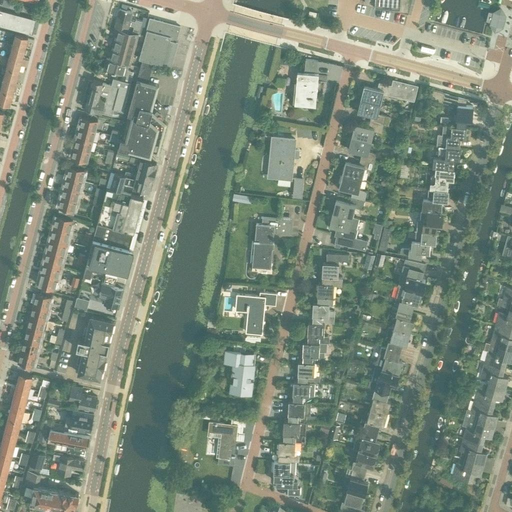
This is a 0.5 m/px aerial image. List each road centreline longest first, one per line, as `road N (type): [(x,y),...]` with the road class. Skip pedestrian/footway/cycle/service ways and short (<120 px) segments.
road 1 (residential): [(315,511),(245,485),(353,49)]
road 2 (tertiary): [(87,511),(119,354),(211,11)]
road 3 (tertiary): [(382,511),(498,89)]
road 4 (residential): [(94,0),(0,362)]
road 5 (residential): [(0,195),(51,0)]
road 6 (tertiary): [(498,89),(353,49)]
road 7 (tertiary): [(353,49),(211,11)]
